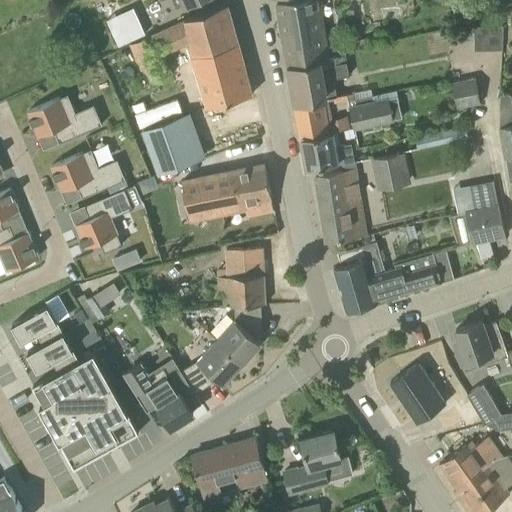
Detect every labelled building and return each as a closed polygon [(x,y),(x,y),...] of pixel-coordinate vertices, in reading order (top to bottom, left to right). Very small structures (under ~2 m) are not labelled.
[(288,65),(289,65),(331,56),(321,0),(285,0),(278,1),(288,65)] [(208,105),(253,93),(228,3),(185,17),(160,28),(127,45),(144,80),(168,69),(162,54),(169,50),(170,52),(190,44),(208,105)] [(141,18),(114,30),(119,43),(147,31),(141,18)] [(503,49),(504,25),(476,25),(476,26),(475,26),(475,49),(503,49)] [(349,73),(346,54),(331,57),(331,56),(289,65),(288,65),(295,103),(337,94),(334,76),(349,73)] [(452,83),(458,106),(481,101),(477,77),(452,83)] [(355,91),(347,93),(351,113),(354,125),(354,127),(374,123),(375,129),(383,127),(381,121),(403,116),(398,94),(358,103),(355,91)] [(324,107),(322,98),(329,97),(338,95),(337,94),(295,103),(301,137),(317,134),(317,132),(319,132),(319,133),(329,131),(329,130),(333,129),(334,129),(332,118),(329,106),(324,107)] [(58,134),(64,147),(105,130),(97,110),(79,117),(71,99),(32,116),(34,122),(33,123),(36,129),(37,129),(42,141),(58,134)] [(511,107),(500,109),(500,126),(506,157),(511,156),(511,107)] [(351,113),(332,118),(334,129),(342,128),(354,125),(351,113)] [(144,128),(149,143),(158,171),(200,158),(184,114),(144,128)] [(420,147),(467,136),(464,125),(417,136),(420,147)] [(336,145),(333,129),(329,130),(329,131),(319,133),(319,132),(317,132),(317,134),(301,137),(307,167),(339,161),(343,164),(355,162),(352,141),(336,145)] [(79,184),(84,197),(126,179),(118,159),(99,166),(92,148),(52,165),(55,171),(54,172),(57,178),(58,178),(63,190),(79,184)] [(378,188),(411,182),(405,151),(372,158),(378,188)] [(274,209),(272,197),(265,163),(182,180),(190,219),(246,208),(248,215),(274,209)] [(327,240),(366,234),(356,167),(317,173),(327,240)] [(0,228),(4,227),(0,219),(0,216),(19,209),(14,196),(15,196),(12,189),(11,190),(10,187),(0,191),(0,228)] [(92,216),(77,221),(87,245),(101,239),(105,250),(123,243),(113,216),(135,207),(127,187),(87,203),(92,216)] [(468,210),(474,241),(506,235),(499,203),(468,210)] [(4,227),(0,228),(0,253),(7,270),(39,256),(36,250),(37,250),(35,243),(34,243),(28,231),(15,237),(10,225),(4,227)] [(489,239),(476,243),(480,257),(493,252),(489,239)] [(234,304),(266,303),(263,247),(231,249),(232,274),(225,274),(225,275),(206,277),(207,291),(215,291),(225,290),(226,304),(234,304)] [(128,265),(123,253),(113,257),(118,269),(128,265)] [(442,280),(434,253),(396,264),(397,266),(392,267),(395,279),(384,282),(388,296),(414,288),(415,290),(423,288),(423,286),(442,280)] [(370,273),(367,259),(335,266),(347,308),(388,296),(384,282),(395,279),(392,267),(370,273)] [(96,320),(127,300),(120,287),(123,285),(119,279),(85,300),(96,320)] [(39,340),(55,331),(39,303),(3,324),(13,341),(34,330),(39,340)] [(259,324),(258,317),(262,317),(262,303),(266,303),(234,304),(235,318),(216,338),(242,362),(261,341),(258,338),(263,332),(263,324),(259,324)] [(87,339),(98,334),(90,317),(79,322),(87,339)] [(484,324),(483,319),(456,328),(460,340),(456,342),(463,361),(464,361),(466,369),(509,354),(497,320),(484,324)] [(49,357),(55,368),(71,359),(55,331),(39,340),(19,351),(29,369),(49,357)] [(224,382),(242,362),(216,338),(197,359),(181,369),(196,392),(207,384),(206,381),(211,378),(213,381),(219,378),(224,382)] [(92,347),(71,359),(55,368),(27,384),(72,464),(137,428),(92,347)] [(418,354),(388,369),(418,420),(446,404),(418,354)] [(196,392),(181,369),(178,364),(153,380),(141,360),(123,372),(137,394),(154,382),(157,388),(161,385),(168,397),(157,404),(172,426),(194,412),(185,399),(196,392)] [(468,392),(486,421),(502,412),(484,382),(468,392)] [(472,406),(460,414),(467,423),(479,415),(472,406)] [(342,456),(335,429),(302,438),(309,465),(298,468),(298,466),(284,470),(290,491),(329,481),(329,479),(354,473),(349,454),(342,456)] [(269,479),(257,436),(192,454),(201,487),(202,487),(205,495),(224,489),(221,479),(235,475),(239,487),(269,479)] [(455,491),(490,464),(472,439),(439,463),(457,488),(454,490),(455,491)] [(455,491),(469,511),(483,511),(511,491),(490,464),(455,491)] [(0,511),(25,511),(10,486),(5,489),(0,481),(5,478),(5,477),(0,479),(0,511)] [(178,511),(170,497),(157,504),(155,500),(131,511),(197,511),(194,504),(178,511)]
